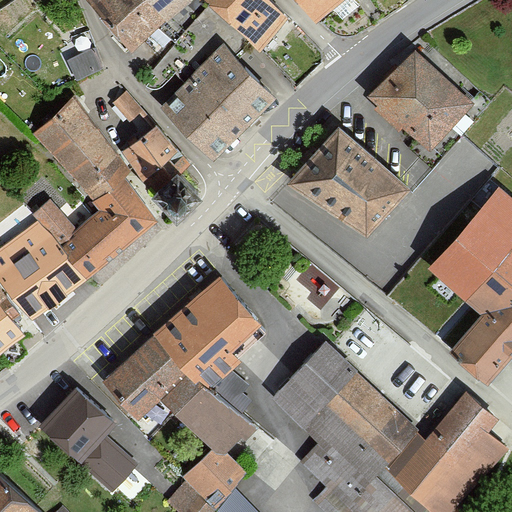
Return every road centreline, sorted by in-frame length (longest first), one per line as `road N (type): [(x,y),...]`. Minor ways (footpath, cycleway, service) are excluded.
road 1 (tertiary): [(228,186),(72,335),(0,390)]
road 2 (residential): [(228,186),(128,76),(82,0)]
road 3 (tertiary): [(353,67),(228,186)]
road 4 (unknown): [(55,348),(158,462)]
